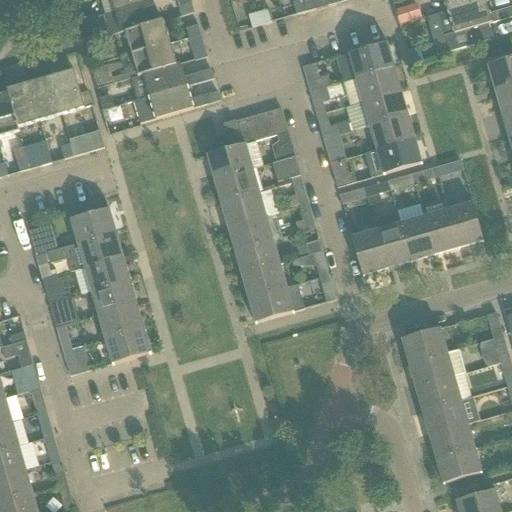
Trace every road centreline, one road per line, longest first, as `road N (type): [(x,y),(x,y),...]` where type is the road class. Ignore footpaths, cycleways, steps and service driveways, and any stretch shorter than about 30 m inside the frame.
road 1 (residential): [(359,332),(289,90),(223,50),(208,0)]
road 2 (residential): [(93,511),(30,293)]
road 3 (residential): [(236,511),(294,494),(311,476),(334,405)]
road 4 (residential): [(359,332),(511,285)]
road 5 (residential): [(416,511),(393,433),(382,421),(334,405)]
